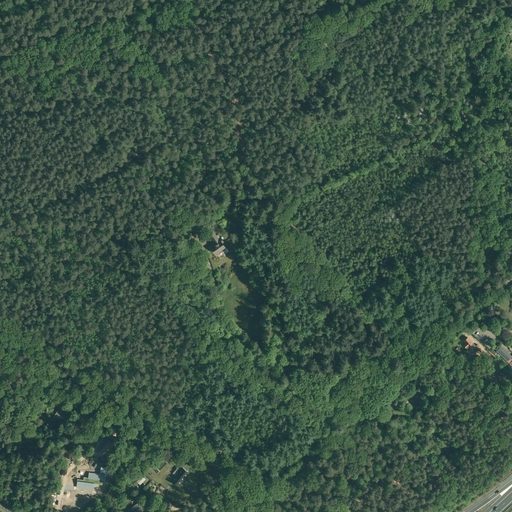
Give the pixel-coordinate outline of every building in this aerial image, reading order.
[(183,215),(184,222),(191,220),(191,214),(183,215)] [(216,253),(217,253),(218,255),(222,252),(224,254),(227,252),(225,249),(224,248),(225,247),(222,243),(224,242),(220,237),(220,238),(217,234),(217,235),(213,230),(207,234),(213,242),(208,246),(211,251),(213,250),(216,253)] [(465,343),(463,344),(466,348),(468,350),(474,345),(474,344),(472,342),(468,337),(464,341),(465,343)] [(509,359),(511,356),(501,346),(497,350),(507,360),(509,359)] [(65,410),(59,407),(54,415),(63,420),(68,412),(65,410)] [(178,473),(171,481),(178,486),(182,481),(185,478),(189,473),(182,467),(180,469),(178,467),(175,471),(178,473)] [(79,478),(78,485),(95,487),(96,480),(106,481),(107,474),(90,472),(89,477),(91,477),(91,480),(79,478)] [(138,503),(129,511),(130,511),(141,511),(143,511),(142,509),(143,508),(138,503)]
